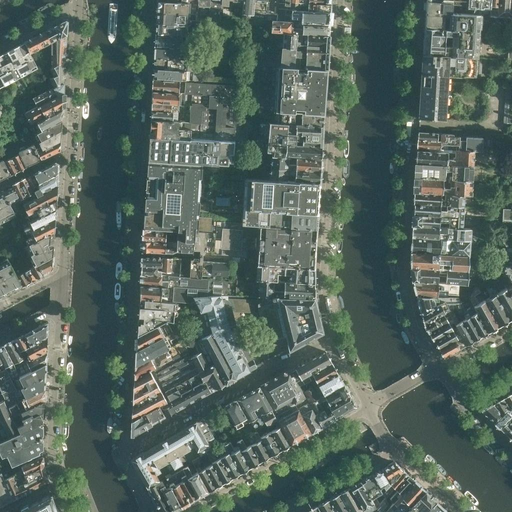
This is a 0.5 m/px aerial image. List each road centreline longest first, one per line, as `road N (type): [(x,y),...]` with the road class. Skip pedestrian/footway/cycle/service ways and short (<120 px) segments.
road 1 (residential): [(123,450),(151,0)]
road 2 (residential): [(439,368),(412,320),(400,260),(418,0)]
road 3 (residential): [(340,0),(323,291),(333,338)]
road 4 (residential): [(123,450),(333,338)]
road 5 (residential): [(367,408),(186,511)]
road 6 (residential): [(60,307),(55,482)]
road 7 (residential): [(78,10),(69,157)]
road 8 (residential): [(289,511),(394,452)]
